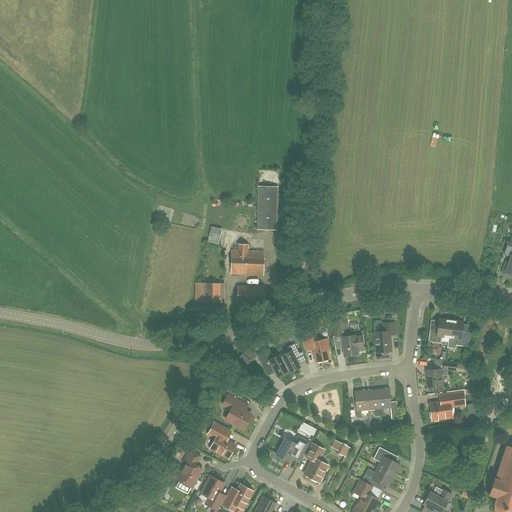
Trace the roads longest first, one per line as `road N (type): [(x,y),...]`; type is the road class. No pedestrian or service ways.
road 1 (track): [(298,311),(325,0)]
road 2 (unclassified): [(75,511),(97,493),(149,472),(218,360),(222,335)]
road 3 (tertiary): [(222,335),(131,343),(0,313)]
road 4 (residential): [(251,461),(286,392),(409,366)]
road 5 (residential): [(400,511),(419,455),(409,366)]
road 6 (tertiary): [(298,311),(418,287)]
